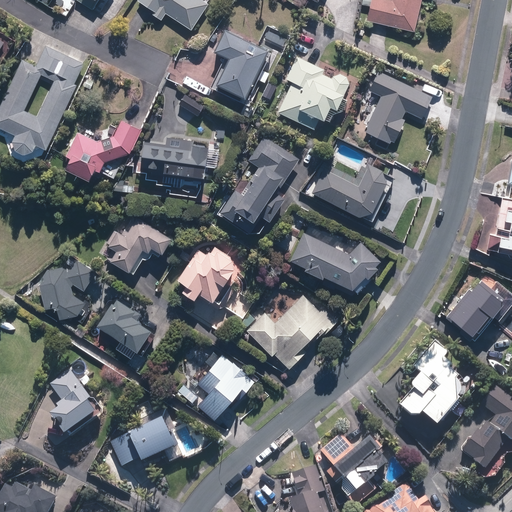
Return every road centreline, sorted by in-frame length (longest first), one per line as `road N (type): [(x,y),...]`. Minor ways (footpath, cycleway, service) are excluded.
road 1 (residential): [(189,511),(368,354),(414,293),(458,191),(474,102)]
road 2 (residential): [(157,65),(101,49),(6,0)]
